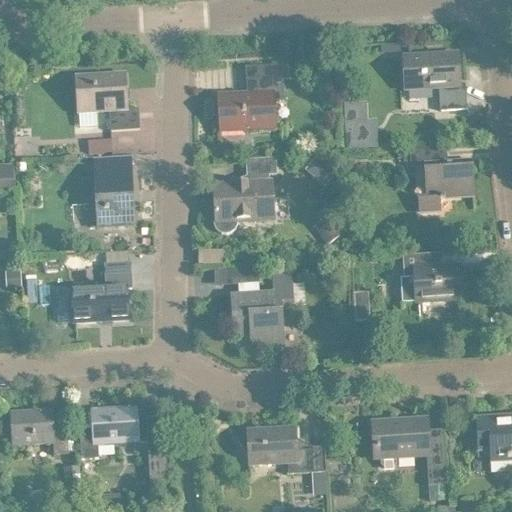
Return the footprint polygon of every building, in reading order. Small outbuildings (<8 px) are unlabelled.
[(467,84),(461,84),(459,53),(442,54),(442,56),(432,57),(432,55),(405,56),(407,90),(440,88),(442,111),(468,110),(467,84)] [(256,92),(219,93),(221,132),(223,132),(223,130),(247,129),(247,131),(277,130),(276,102),(285,101),(283,65),(252,67),(252,68),(255,67),(256,92)] [(78,77),(80,113),(111,111),(112,132),(141,130),(140,108),(129,109),(127,74),(78,77)] [(368,128),(346,129),(347,150),(369,149),(368,128)] [(113,140),(90,142),(91,158),(114,156),(113,140)] [(462,162),(449,162),(448,147),(411,150),(412,167),(428,166),(430,198),(421,198),(422,213),(441,211),(440,199),(447,199),(447,198),(474,196),(472,161),(470,161),(470,160),(462,160),(462,162)] [(235,231),(238,227),(238,222),(273,220),(270,175),(278,175),(277,158),(247,160),(249,184),(237,185),(237,182),(217,183),(218,193),(216,193),(217,197),(218,197),(218,203),(216,203),(216,214),(215,217),(214,221),(215,226),(217,230),(221,233),(227,234),(231,233),(235,231)] [(96,160),(99,226),(135,224),(132,168),(109,170),(108,159),(96,160)] [(14,165),(0,165),(0,189),(16,188),(14,165)] [(328,173),(321,182),(327,187),(334,177),(328,173)] [(329,230),(316,243),(324,251),(337,239),(329,230)] [(129,252),(107,253),(108,265),(130,263),(129,252)] [(404,256),(405,279),(401,279),(403,303),(460,300),(458,266),(432,268),(431,254),(404,256)] [(73,289),(75,323),(102,322),(102,320),(112,319),(112,321),(129,320),(128,289),(134,289),(132,263),(130,263),(108,265),(105,265),(106,288),(73,289)] [(282,313),(294,312),(291,274),(274,276),(275,293),(257,295),(256,267),(238,269),(239,285),(245,285),(245,295),(233,296),(234,317),(237,317),(238,334),(253,333),(254,349),(284,347),(282,313)] [(22,272),(7,273),(8,289),(23,288),(22,272)] [(37,280),(28,280),(28,305),(38,304),(37,280)] [(369,293),(355,294),(357,321),(371,321),(369,293)] [(80,429),(82,456),(97,456),(96,445),(151,441),(150,425),(135,426),(134,410),(93,412),(94,428),(80,429)] [(52,412),(40,412),(39,412),(39,414),(25,415),(25,413),(24,413),(13,414),(12,414),(14,446),(26,445),(26,446),(27,446),(27,445),(41,444),(41,445),(42,445),(42,444),(54,444),(54,456),(56,456),(56,455),(69,455),(70,455),(67,416),(53,417),(53,411),(52,411),(52,412)] [(496,416),(476,417),(478,442),(478,453),(491,453),(491,464),(493,464),(511,462),(511,419),(497,420),(496,416)] [(403,422),(376,424),(378,458),(380,458),(381,467),(386,472),(393,471),(398,465),(397,457),(428,455),(428,465),(429,487),(448,486),(447,464),(445,430),(444,430),(444,433),(429,434),(428,421),(407,422),(407,426),(403,426),(403,422)] [(326,475),(327,475),(326,449),(297,451),(296,429),(262,431),(260,427),(253,432),(248,432),(248,435),(239,441),(250,456),(250,462),(266,461),(266,464),(289,463),(289,475),(303,474),(303,476),(313,476),(314,489),(327,488),(326,475)] [(81,468),(65,468),(66,485),(82,485),(81,468)] [(121,495),(93,497),(93,509),(122,507),(121,495)]
